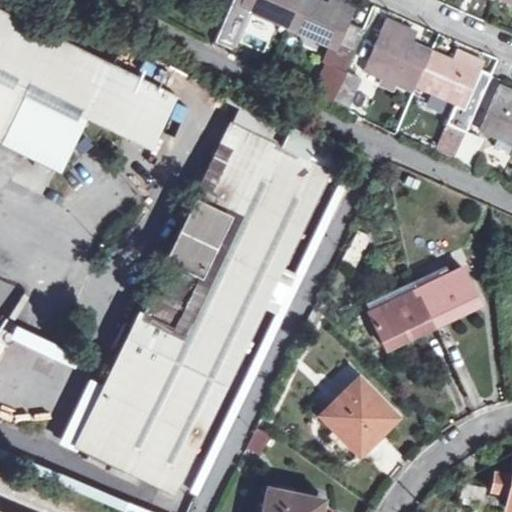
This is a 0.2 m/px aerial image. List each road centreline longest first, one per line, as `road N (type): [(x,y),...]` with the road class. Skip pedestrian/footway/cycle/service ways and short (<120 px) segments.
road 1 (residential): [(511,419),(456,444),(394,511)]
road 2 (residential): [(384,0),(511,48)]
